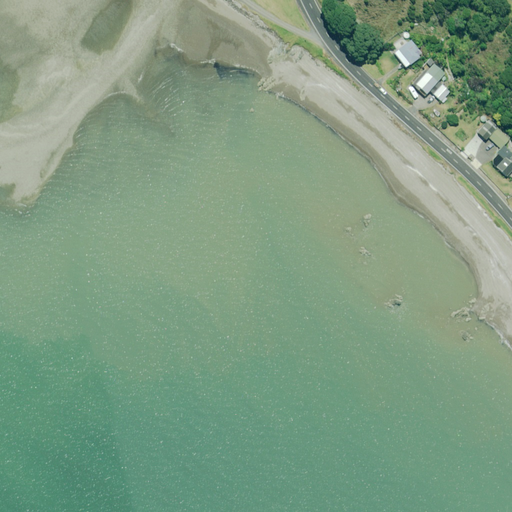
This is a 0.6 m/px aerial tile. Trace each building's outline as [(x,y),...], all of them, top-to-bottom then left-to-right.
[(394,53),(405,67),(409,64),(410,64),(419,57),(418,55),(421,53),(411,40),(394,53)] [(429,90),(438,80),(444,74),(434,64),(432,66),(428,61),(423,67),(427,71),(415,85),(425,94),(429,90)] [(438,80),(429,90),(440,101),(449,92),(438,80)] [(489,137),(496,128),(488,120),(477,132),(486,140),(489,137)] [(500,148),(504,145),(509,139),(497,127),(496,128),(489,137),(500,148)] [(498,154),(493,159),(493,164),(506,176),(511,170),(511,153),(504,145),(500,148),(496,152),(498,154)]
